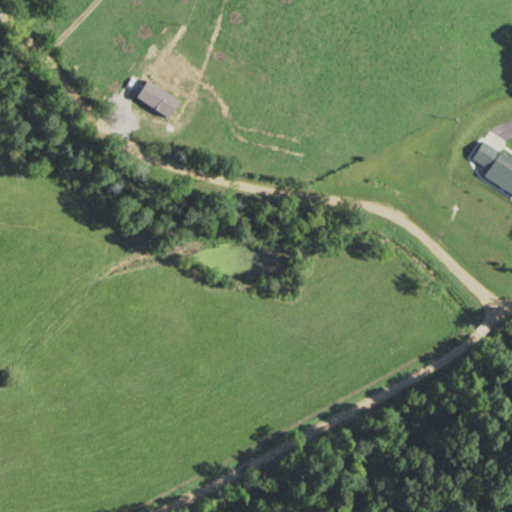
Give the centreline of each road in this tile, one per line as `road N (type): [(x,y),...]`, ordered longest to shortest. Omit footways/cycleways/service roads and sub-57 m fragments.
road 1 (residential): [(0,17),(138,153),(178,173),(346,197),(385,213),(423,239),(499,325)]
road 2 (residential): [(165,511),(499,325)]
